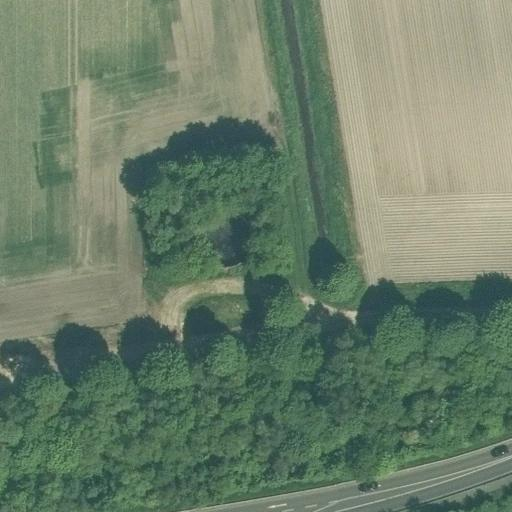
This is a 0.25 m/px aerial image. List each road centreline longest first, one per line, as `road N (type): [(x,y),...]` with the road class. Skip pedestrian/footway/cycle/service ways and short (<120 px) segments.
road 1 (track): [(350,321),(265,287),(201,290),(166,311),(163,352)]
road 2 (tertiary): [(511,460),(325,511)]
